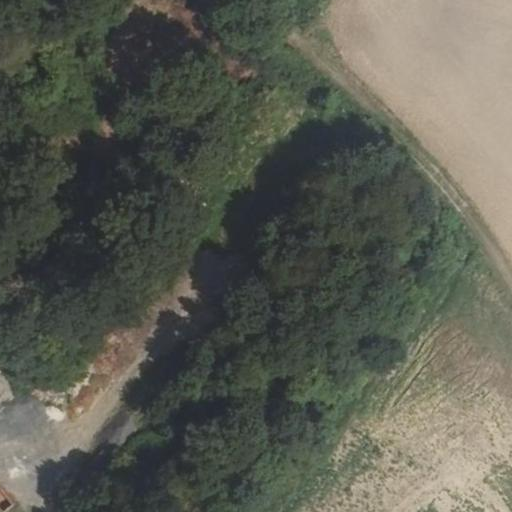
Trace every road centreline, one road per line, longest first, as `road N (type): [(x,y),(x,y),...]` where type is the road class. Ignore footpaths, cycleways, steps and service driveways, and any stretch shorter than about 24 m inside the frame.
road 1 (track): [(0,473),(38,463),(98,415),(263,211),(320,171),(388,155)]
road 2 (track): [(225,0),(318,79),(511,289)]
